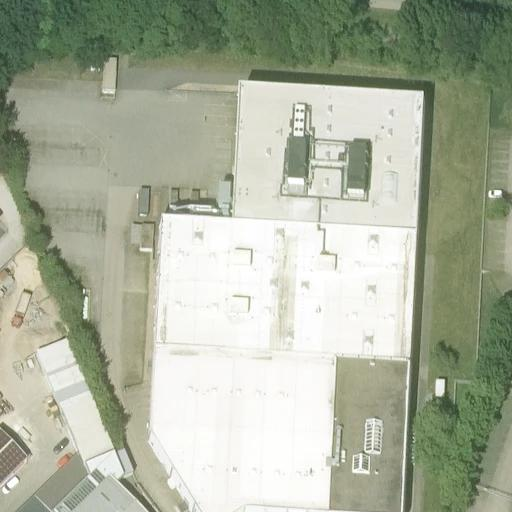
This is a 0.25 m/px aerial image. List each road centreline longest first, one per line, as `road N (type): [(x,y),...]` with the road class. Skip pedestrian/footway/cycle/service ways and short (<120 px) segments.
road 1 (unknown): [(0,511),(33,473),(39,453),(27,403),(0,367)]
road 2 (unknown): [(0,338),(17,292),(0,194)]
